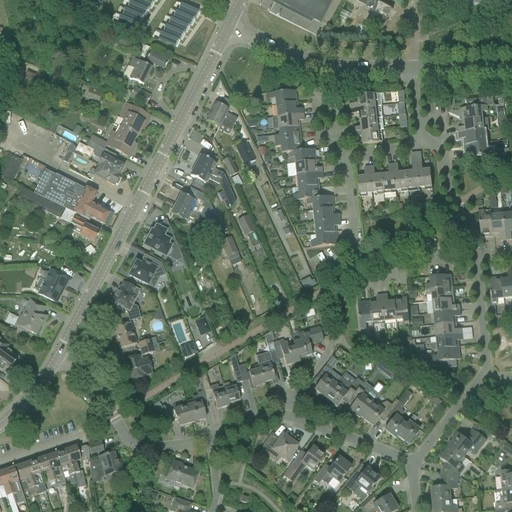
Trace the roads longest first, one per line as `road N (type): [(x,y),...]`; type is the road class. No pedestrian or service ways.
road 1 (tertiary): [(59,358),(225,31)]
road 2 (residential): [(225,31),(302,63),(411,71)]
road 3 (residential): [(282,418),(413,463)]
road 4 (residential): [(345,156),(356,248),(316,270)]
road 5 (residential): [(475,257),(444,153),(423,135)]
road 6 (residential): [(116,415),(230,347)]
